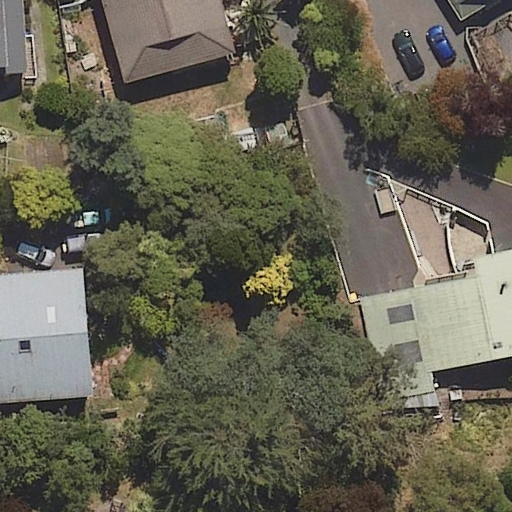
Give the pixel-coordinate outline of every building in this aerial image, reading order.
[(0,0),(0,66),(29,64),(24,0),(0,0)] [(105,0),(126,77),(236,48),(223,0),(105,0)] [(452,0),(463,17),(489,0),(452,0)] [(511,244),(475,252),(478,268),(362,291),(379,381),(511,354),(511,244)] [(0,398),(93,390),(83,264),(0,270),(0,398)]
